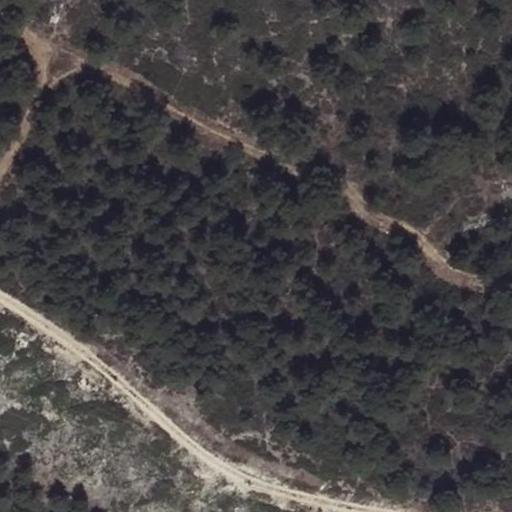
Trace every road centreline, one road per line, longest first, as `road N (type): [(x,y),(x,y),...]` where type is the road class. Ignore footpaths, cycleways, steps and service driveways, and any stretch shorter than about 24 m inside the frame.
road 1 (track): [(0,179),(61,70),(142,85),(511,285)]
road 2 (track): [(0,283),(243,477),(362,511)]
